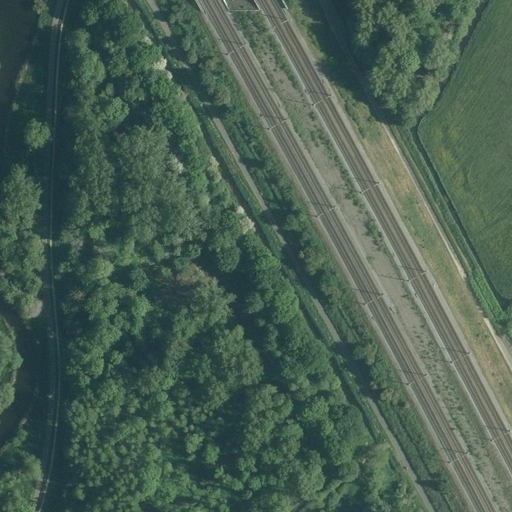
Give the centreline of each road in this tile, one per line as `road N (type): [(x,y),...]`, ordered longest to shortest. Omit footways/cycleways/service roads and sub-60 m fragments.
road 1 (unknown): [(70,0),(53,181),(61,380),(40,511)]
road 2 (track): [(471,268),(352,44),(352,0)]
